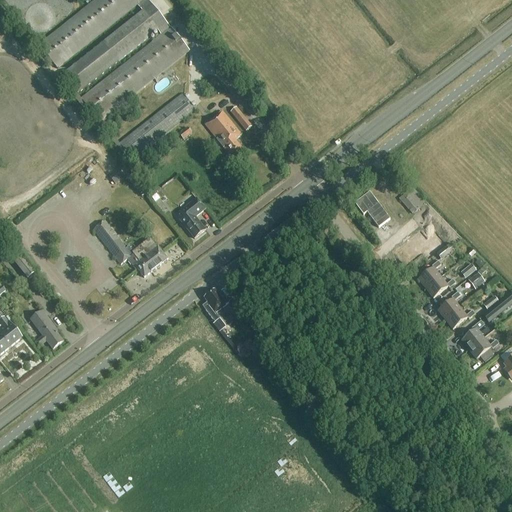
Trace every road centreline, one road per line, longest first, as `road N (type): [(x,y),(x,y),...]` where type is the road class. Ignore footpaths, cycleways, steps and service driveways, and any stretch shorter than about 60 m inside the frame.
road 1 (unclassified): [(0,445),(319,199)]
road 2 (primary): [(0,422),(307,185)]
road 3 (residential): [(0,405),(299,174)]
road 4 (unclassified): [(484,412),(319,199)]
road 5 (primary): [(307,185),(511,26)]
road 6 (unclassified): [(319,199),(511,49)]
